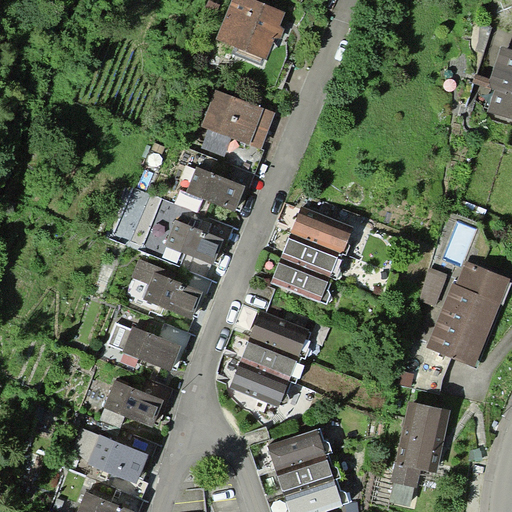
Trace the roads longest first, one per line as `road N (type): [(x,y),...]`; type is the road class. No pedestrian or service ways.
road 1 (residential): [(352,0),(195,413)]
road 2 (track): [(0,163),(94,0)]
road 3 (residential): [(195,413),(231,449),(260,511)]
